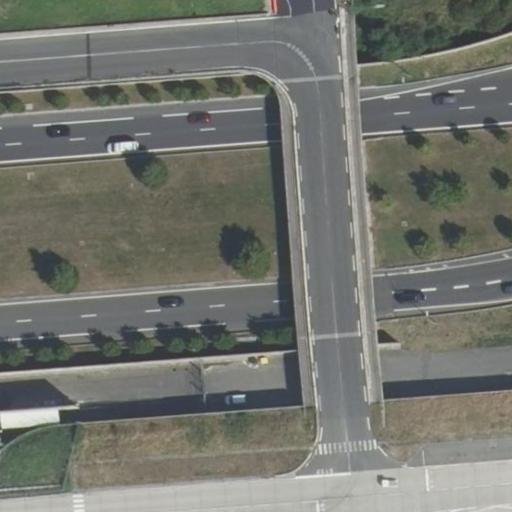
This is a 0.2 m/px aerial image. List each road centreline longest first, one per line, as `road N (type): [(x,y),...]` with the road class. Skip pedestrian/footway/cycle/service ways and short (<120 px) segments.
road 1 (secondary): [(0,323),(396,294),(511,276)]
road 2 (secondary): [(511,98),(0,142)]
